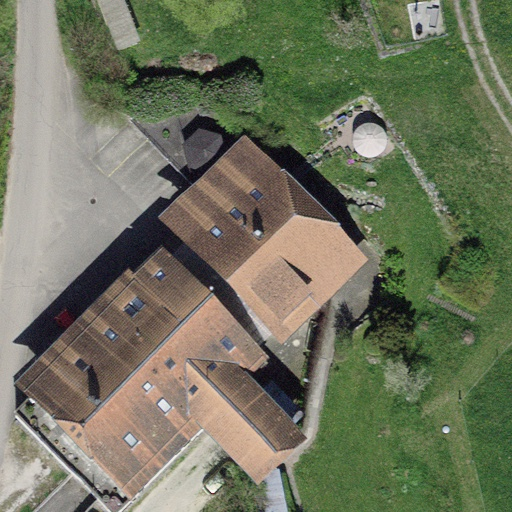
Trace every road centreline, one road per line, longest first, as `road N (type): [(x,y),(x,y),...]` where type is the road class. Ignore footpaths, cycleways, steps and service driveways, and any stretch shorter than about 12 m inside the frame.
road 1 (unclassified): [(32,0),(31,97),(0,314)]
road 2 (track): [(511,121),(456,0)]
